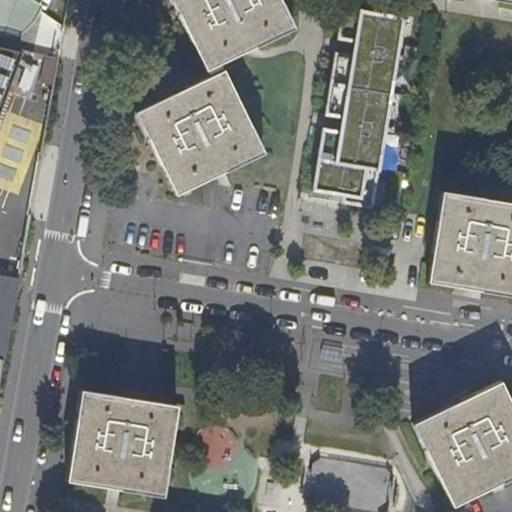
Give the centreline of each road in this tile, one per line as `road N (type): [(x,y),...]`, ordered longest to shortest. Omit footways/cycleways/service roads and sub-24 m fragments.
road 1 (residential): [(511,350),(50,272)]
road 2 (residential): [(103,0),(50,272)]
road 3 (residential): [(50,272),(8,511)]
